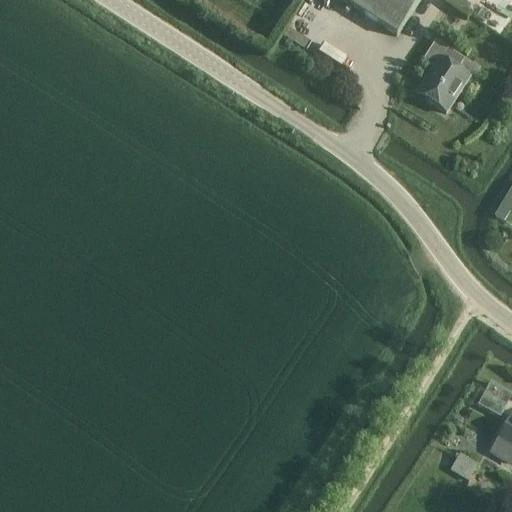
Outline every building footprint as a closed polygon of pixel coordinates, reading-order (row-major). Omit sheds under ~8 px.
[(337,0),(397,39),(421,0),(337,0)] [(446,116),(469,81),(456,73),(463,62),(447,52),(417,97),(446,116)] [(504,225),(511,210),(511,188),(494,219),(504,225)] [(511,392),(494,382),(480,407),(501,419),(511,399),(511,392)] [(511,420),(510,419),(490,455),(511,466),(511,464),(511,420)] [(449,473),(468,484),(477,468),(459,457),(449,473)]
